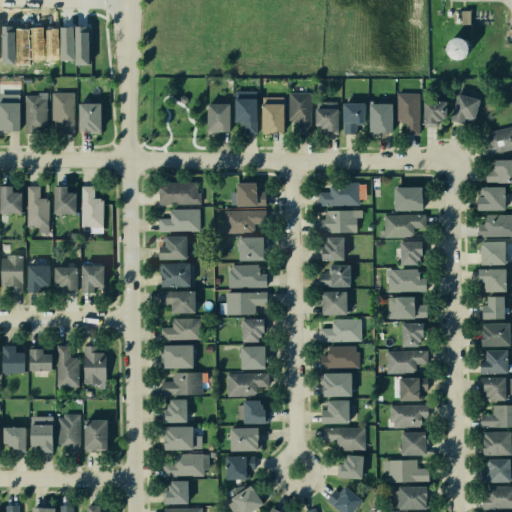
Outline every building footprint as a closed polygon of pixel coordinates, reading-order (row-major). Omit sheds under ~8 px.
[(75,64),(88,65),(89,26),(76,26),(75,64)] [(60,60),(74,60),(74,27),(61,27),(60,60)] [(462,41),(465,48),(462,54),(458,58),(451,59),(445,57),(442,52),(439,46),(439,42),(443,37),(449,35),(455,33),(460,35),(462,41)] [(231,91),(252,91),(251,121),(231,121),(231,91)] [(0,92),(0,127),(13,128),(14,93),(0,92)] [(73,92),(50,92),(50,122),(59,122),(59,133),(73,133),(73,92)] [(394,92),(416,93),(415,134),(393,134),(394,92)] [(452,92),(474,99),(467,122),(445,116),(452,92)] [(24,94),(23,132),(30,132),(30,125),(44,125),(45,94),(24,94)] [(179,96),(178,101),(182,103),(186,101),(186,97),(183,94),(179,96)] [(286,98),(307,98),(307,132),(286,132),(286,98)] [(447,101),(424,101),(424,127),(438,126),(438,120),(447,120),(447,101)] [(76,102),(75,130),(98,130),(98,103),(76,102)] [(203,102),(224,102),(224,131),(203,131),(203,102)] [(256,129),(258,102),(280,104),(279,131),(256,129)] [(340,102),(359,102),(360,124),(340,124),(340,102)] [(365,103),(388,103),(388,132),(365,131),(365,103)] [(313,108),(333,108),(333,127),(313,127),(313,108)] [(484,132),(511,125),(511,148),(482,155),(479,144),(486,142),(484,132)] [(489,159),(511,159),(511,181),(482,181),(482,169),(489,169),(489,159)] [(80,182),(80,225),(102,225),(101,197),(91,197),(91,183),(80,182)] [(198,182),(198,203),(156,204),(156,183),(198,182)] [(231,182),(231,204),(254,204),(254,182),(231,182)] [(358,182),(358,204),(316,205),(316,191),(329,191),(329,182),(358,182)] [(12,184),(0,184),(0,212),(21,212),(21,191),(12,191),(12,184)] [(53,185),(52,212),(75,212),(75,191),(66,191),(66,185),(53,185)] [(390,187),(417,185),(419,207),(392,210),(390,187)] [(473,186),(502,186),(501,209),(472,209),(473,186)] [(25,187),(24,227),(47,227),(47,197),(38,197),(37,187),(25,187)] [(198,207),(198,230),(157,231),(157,217),(169,217),(169,208),(198,207)] [(355,231),(315,232),(315,216),(321,216),(321,208),(354,208),(355,231)] [(225,209),(256,210),(256,229),(224,228),(225,209)] [(423,214),(383,214),(383,237),(412,237),(412,227),(423,227),(423,214)] [(482,214),(511,214),(511,235),(473,235),(473,225),(481,225),(482,214)] [(258,258),(238,258),(238,234),(258,234),(258,258)] [(317,235),(341,235),(341,261),(316,261),(317,235)] [(155,257),(155,236),(184,236),(184,257),(155,257)] [(424,240),(400,240),(400,263),(416,263),(416,259),(419,259),(419,254),(424,254),(424,240)] [(474,241),(502,241),(502,263),(475,264),(474,241)] [(0,255),(23,256),(22,293),(10,293),(10,282),(0,281),(0,255)] [(186,285),(157,286),(156,264),(185,262),(186,285)] [(347,263),(347,286),(315,286),(315,273),(324,273),(324,264),(347,263)] [(49,264),(27,264),(27,291),(40,291),(40,285),(49,285),(49,264)] [(77,265),(77,292),(90,292),(90,285),(99,286),(99,265),(77,265)] [(228,266),(228,286),(266,287),(266,272),(256,272),(255,266),(228,266)] [(52,267),(51,287),(74,288),(74,267),(52,267)] [(475,267),(503,268),(502,292),(475,291),(475,267)] [(387,269),(387,290),(418,290),(417,269),(387,269)] [(194,289),(158,290),(158,303),(171,303),(171,312),(194,311),(194,289)] [(317,289),(344,290),(343,315),(316,314),(317,289)] [(227,292),(227,314),(264,314),(263,291),(227,292)] [(475,296),(502,295),(503,315),(475,316),(475,296)] [(378,296),(378,318),(425,318),(424,306),(411,306),(411,296),(378,296)] [(199,317),(199,339),(159,339),(159,327),(171,326),(171,317),(199,317)] [(266,317),(241,317),(242,340),(258,340),(258,336),(261,336),(261,332),(266,332),(266,317)] [(359,318),(330,318),(330,327),(319,327),(319,340),(360,340),(359,318)] [(476,322),(505,321),(506,345),(477,346),(476,322)] [(398,322),(418,322),(418,347),(397,347),(398,322)] [(81,341),(81,383),(102,383),(102,352),(90,351),(91,342),(81,341)] [(159,342),(190,343),(190,367),(160,366),(159,342)] [(0,345),(0,372),(21,373),(21,351),(10,351),(10,345),(0,345)] [(54,345),(54,387),(76,387),(77,358),(67,357),(67,345),(54,345)] [(262,345),(262,369),(236,370),(236,345),(262,345)] [(318,368),(355,368),(354,345),(318,345),(318,368)] [(25,348),(25,369),(48,370),(48,353),(37,353),(37,348),(25,348)] [(478,348),(502,348),(502,372),(478,372),(478,348)] [(425,349),(385,350),(385,372),(414,372),(414,362),(426,362),(425,349)] [(157,379),(170,379),(170,370),(198,370),(199,394),(157,395),(157,379)] [(317,370),(346,371),(345,395),(317,394),(317,370)] [(267,372),(225,372),(226,395),(255,395),(255,386),(267,385),(267,372)] [(474,377),(499,376),(500,398),(474,399),(474,377)] [(394,378),(394,401),(418,401),(418,387),(426,387),(426,377),(394,378)] [(345,422),(346,399),(320,399),(320,409),(315,409),(315,421),(345,422)] [(185,400),(185,422),(157,422),(158,400),(185,400)] [(236,400),(236,421),(262,421),(261,400),(236,400)] [(388,405),(389,427),(423,427),(422,405),(388,405)] [(487,405),(511,405),(511,426),(478,426),(477,413),(487,413),(487,405)] [(55,416),(54,437),(67,436),(67,452),(79,451),(78,415),(55,416)] [(82,420),(82,449),(103,448),(102,419),(82,420)] [(25,425),(25,443),(34,443),(34,452),(51,452),(50,424),(25,425)] [(191,425),(164,425),(164,448),(192,448),(191,425)] [(0,427),(0,443),(7,443),(8,448),(22,449),(22,427),(0,427)] [(254,427),(255,450),(225,450),(225,427),(254,427)] [(363,427),(322,427),(322,440),(334,440),(334,449),(363,449),(363,427)] [(397,431),(421,431),(421,454),(397,453),(397,431)] [(475,431),(508,431),(508,453),(475,453),(475,431)] [(202,476),(159,476),(160,460),(172,461),(172,454),(202,454),(202,476)] [(360,454),(360,478),(333,478),(334,454),(360,454)] [(222,457),(222,478),(243,478),(242,464),(253,465),(252,456),(222,457)] [(423,470),(423,481),(385,482),(385,473),(379,473),(379,456),(415,457),(415,470),(423,470)] [(482,458),(505,457),(505,480),(477,480),(477,469),(482,468),(482,458)] [(187,480),(187,502),(161,503),(162,489),(168,489),(167,484),(170,484),(170,479),(187,480)] [(247,511),(233,511),(224,498),(246,484),(259,505),(247,511)] [(422,508),(388,508),(389,484),(422,484),(422,508)] [(487,485),(511,484),(511,507),(478,508),(478,496),(487,496),(487,485)] [(327,504),(337,511),(347,511),(358,499),(341,486),(327,504)] [(58,511),(69,511),(69,501),(58,501),(58,511)] [(28,511),(49,511),(49,502),(28,502),(28,511)]
